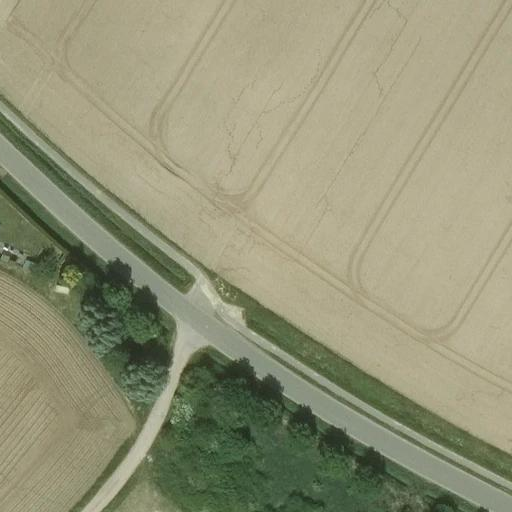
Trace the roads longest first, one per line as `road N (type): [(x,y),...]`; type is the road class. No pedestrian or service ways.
road 1 (unclassified): [(0,149),(195,322),(314,403),(511,511)]
road 2 (track): [(195,322),(158,424),(95,511)]
